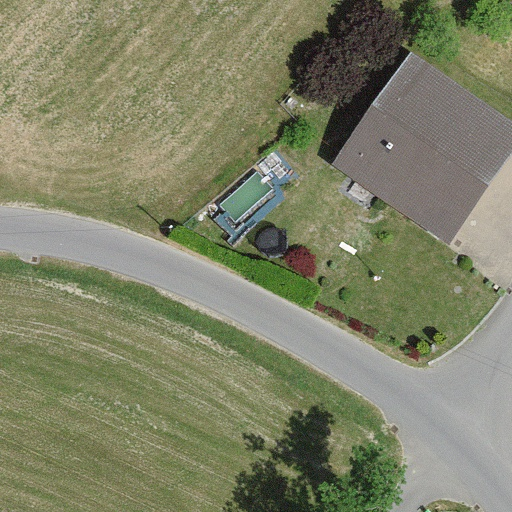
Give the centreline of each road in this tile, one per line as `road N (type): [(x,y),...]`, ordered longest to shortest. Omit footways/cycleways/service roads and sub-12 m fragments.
road 1 (unclassified): [(511,492),(485,436),(376,367),(181,271),(99,242),(0,227)]
road 2 (track): [(349,511),(376,367)]
